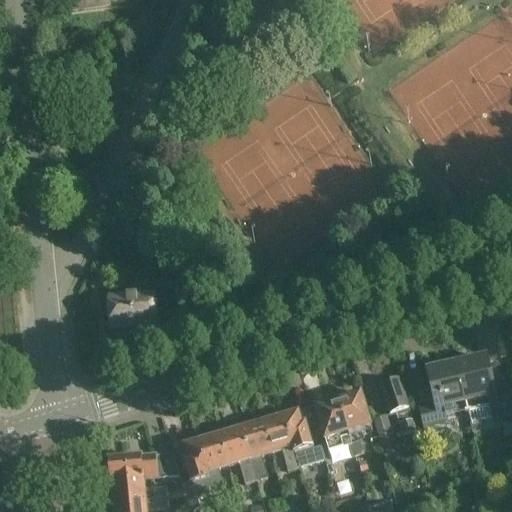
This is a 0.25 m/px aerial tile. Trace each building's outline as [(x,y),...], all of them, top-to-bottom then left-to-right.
[(70,0),(72,12),(109,8),(108,0),(70,0)] [(227,313),(238,310),(233,291),(222,294),(227,313)] [(155,295),(109,300),(113,332),(159,327),(155,295)] [(458,367),(468,414),(493,408),(495,420),(511,416),(511,396),(510,389),(496,393),(488,360),(458,367)] [(446,419),(468,414),(458,367),(429,373),(436,405),(420,409),(427,436),(448,431),(446,419)] [(397,438),(402,436),(407,451),(421,447),(409,412),(410,412),(400,382),(381,388),(397,438)] [(362,395),(358,396),(356,394),(350,396),(348,399),(338,402),(348,435),(372,428),(362,395)] [(338,402),(329,405),(326,403),(321,405),(319,408),(315,409),(326,442),(348,435),(338,402)] [(288,416),(287,418),(284,419),(299,471),(327,463),(322,449),(314,451),(307,428),(312,426),(308,412),(299,415),(299,414),(296,415),(294,414),(288,416)] [(299,471),(284,419),(274,421),(273,421),(267,422),(266,424),(262,425),(271,457),(282,454),(288,475),(299,471)] [(385,419),(374,423),(380,444),(392,441),(385,419)] [(254,426),(253,428),(241,431),(257,485),(269,481),(262,459),(271,457),(262,425),(261,425),(259,425),(254,426)] [(257,485),(241,431),(231,434),(230,433),(224,435),(224,437),(220,438),(229,470),(239,467),(245,488),(256,484),(257,485)] [(211,439),(210,441),(199,444),(215,497),(226,494),(219,473),(229,470),(220,438),(218,438),(217,437),(211,439)] [(215,497),(199,444),(197,445),(195,444),(189,446),(187,447),(185,448),(188,460),(185,461),(192,486),(183,489),(189,511),(199,511),(197,502),(215,497)] [(364,456),(360,444),(352,446),(356,459),(364,456)] [(348,461),(356,459),(352,446),(344,449),(348,461)] [(108,474),(110,477),(111,485),(145,482),(145,481),(179,478),(172,455),(109,461),(109,465),(107,467),(108,474)] [(113,486),(115,506),(169,501),(168,489),(146,491),(145,482),(111,485),(111,486),(113,486)] [(0,511),(16,511),(15,500),(4,501),(3,489),(0,489),(0,511)] [(166,511),(170,511),(169,501),(115,506),(115,511),(166,511)] [(269,506),(271,511),(285,511),(283,502),(269,506)]
